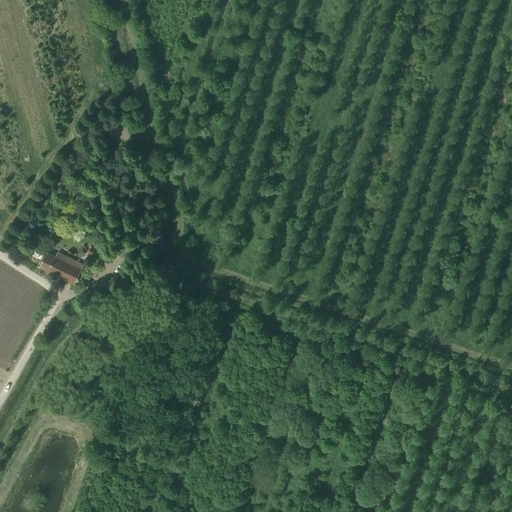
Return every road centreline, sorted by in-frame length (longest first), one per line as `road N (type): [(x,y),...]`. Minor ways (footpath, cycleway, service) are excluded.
road 1 (track): [(0,450),(68,338),(178,260),(170,174),(122,0)]
road 2 (track): [(178,260),(511,366)]
road 3 (track): [(67,511),(89,443),(117,421),(132,375),(172,318),(177,285),(167,272)]
road 4 (unclassified): [(0,255),(56,299),(0,400)]
